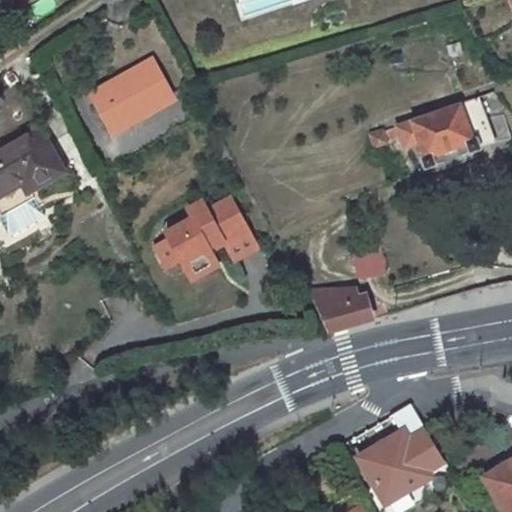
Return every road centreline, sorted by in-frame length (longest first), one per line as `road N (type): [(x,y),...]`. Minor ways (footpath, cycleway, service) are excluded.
road 1 (secondary): [(326,353),(227,394),(26,511)]
road 2 (residential): [(0,422),(233,355),(307,345),(326,353)]
road 3 (secondary): [(97,511),(289,406),(396,372)]
road 4 (residential): [(397,380),(388,397),(243,484),(231,511)]
road 5 (secondary): [(511,312),(394,334)]
